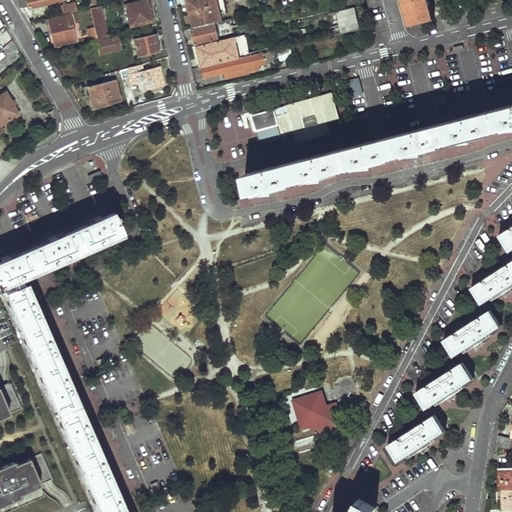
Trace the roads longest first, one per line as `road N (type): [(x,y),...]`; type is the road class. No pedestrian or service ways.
road 1 (residential): [(118,182),(133,235),(73,269),(62,294),(152,511)]
road 2 (residential): [(511,186),(486,212),(325,511)]
road 3 (residential): [(214,210),(310,198),(347,181),(511,141)]
road 4 (residential): [(200,102),(402,47)]
road 5 (residential): [(3,0),(81,143)]
road 6 (residential): [(470,511),(485,418),(511,368)]
